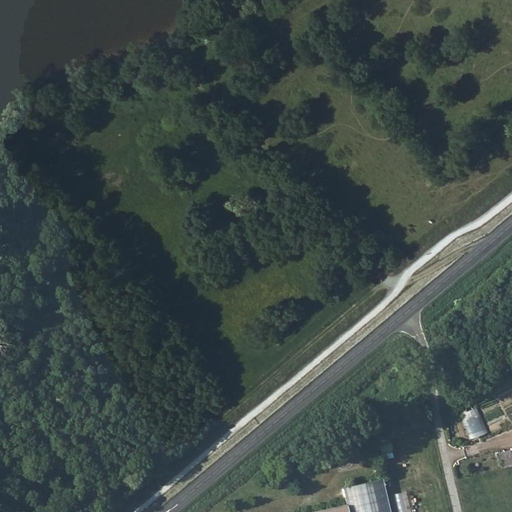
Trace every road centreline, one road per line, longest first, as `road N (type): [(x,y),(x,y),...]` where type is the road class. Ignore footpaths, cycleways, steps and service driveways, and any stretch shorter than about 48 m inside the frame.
road 1 (secondary): [(511,223),(166,511)]
road 2 (track): [(402,315),(422,347),(456,511)]
